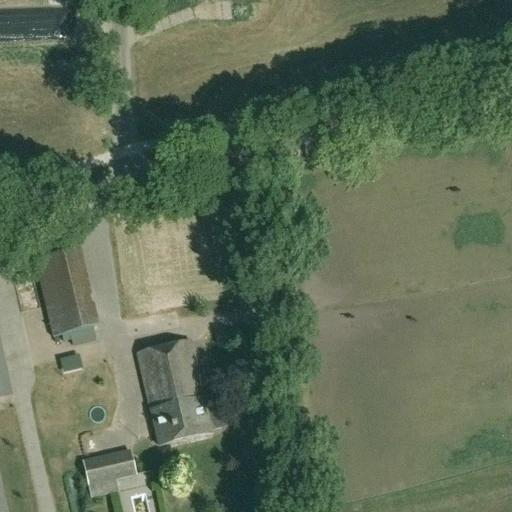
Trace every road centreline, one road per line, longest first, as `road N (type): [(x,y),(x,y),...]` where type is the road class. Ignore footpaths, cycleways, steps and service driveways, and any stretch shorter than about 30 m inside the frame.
road 1 (unclassified): [(298,511),(268,150)]
road 2 (tertiary): [(268,150),(511,87)]
road 3 (tertiary): [(126,185),(117,0)]
road 4 (tertiary): [(126,185),(268,150)]
road 5 (tertiary): [(0,218),(126,185)]
